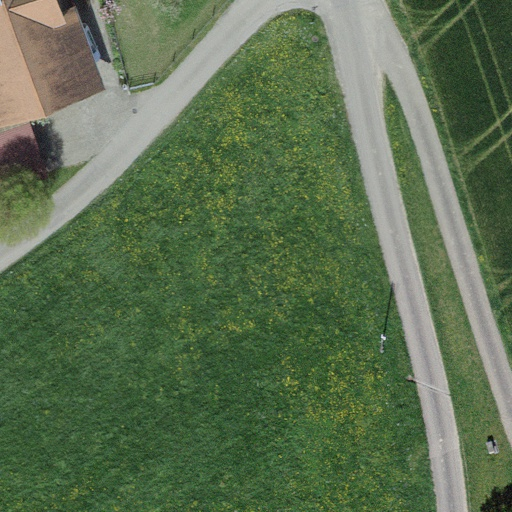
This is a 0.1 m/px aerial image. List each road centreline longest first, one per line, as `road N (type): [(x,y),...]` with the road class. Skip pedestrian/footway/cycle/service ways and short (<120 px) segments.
road 1 (residential): [(337,0),(417,344),(442,511)]
road 2 (unclassified): [(0,251),(295,0)]
